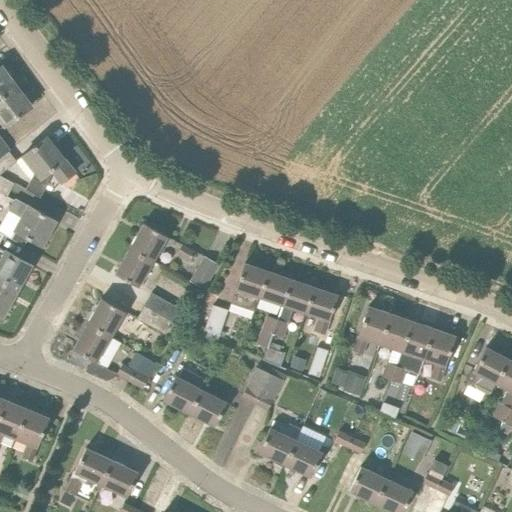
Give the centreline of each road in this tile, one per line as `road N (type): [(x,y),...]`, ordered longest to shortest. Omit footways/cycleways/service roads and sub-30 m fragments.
road 1 (residential): [(511,314),(128,170)]
road 2 (residential): [(267,511),(218,488),(119,412),(27,359)]
road 3 (residential): [(27,359),(128,170)]
road 4 (residential): [(128,170),(0,1)]
